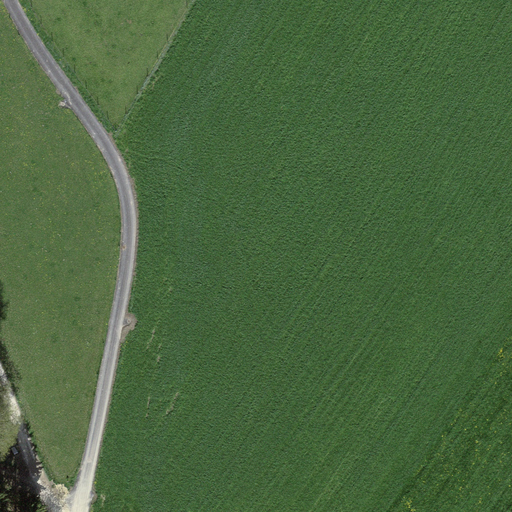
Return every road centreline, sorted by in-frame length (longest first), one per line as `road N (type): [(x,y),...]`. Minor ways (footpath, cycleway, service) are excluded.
road 1 (track): [(80,511),(126,218),(103,148),(9,0)]
road 2 (track): [(0,384),(57,511)]
